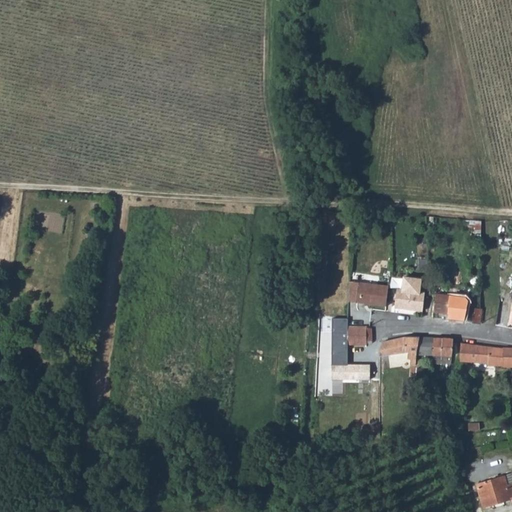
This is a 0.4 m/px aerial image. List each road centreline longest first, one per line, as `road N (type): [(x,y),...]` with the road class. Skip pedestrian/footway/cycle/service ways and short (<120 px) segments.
road 1 (track): [(0,187),(511,214)]
road 2 (residential): [(511,338),(378,324)]
